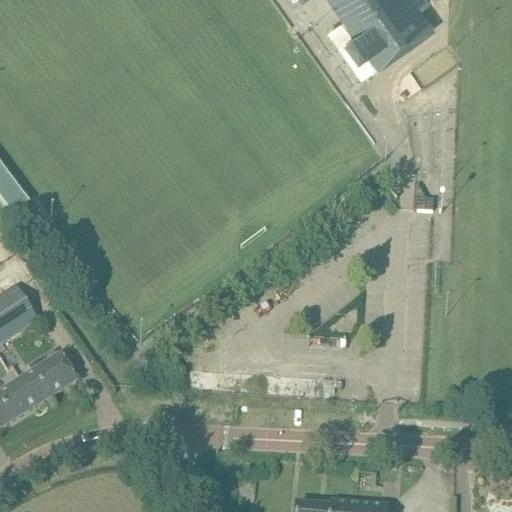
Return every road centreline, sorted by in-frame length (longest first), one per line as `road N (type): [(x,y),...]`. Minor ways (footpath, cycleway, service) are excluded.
road 1 (residential): [(511,452),(178,437)]
road 2 (unclassified): [(0,483),(96,439),(178,437)]
